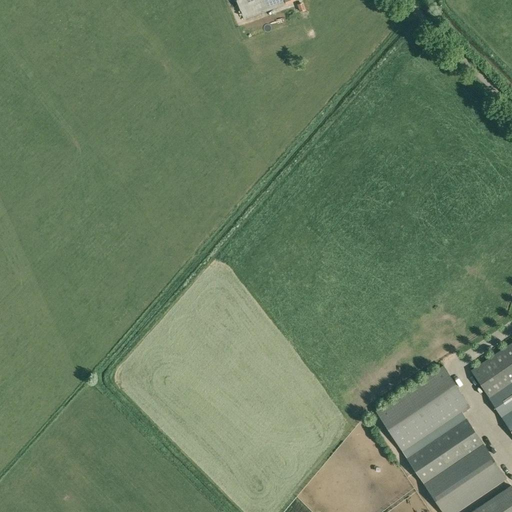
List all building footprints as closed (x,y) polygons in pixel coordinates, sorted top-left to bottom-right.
[(237,0),(241,11),(244,19),(285,3),(284,0),(237,0)] [(279,48),(279,42),(267,42),(267,39),(260,39),(260,42),(249,42),(250,55),(253,55),(253,48),(279,48)] [(511,342),(471,371),(489,397),(502,417),(511,431),(511,342)] [(443,511),(453,511),(505,477),(462,413),(471,407),(442,365),(375,410),(443,511)] [(511,511),(511,486),(511,485),(471,511),(511,511)]
